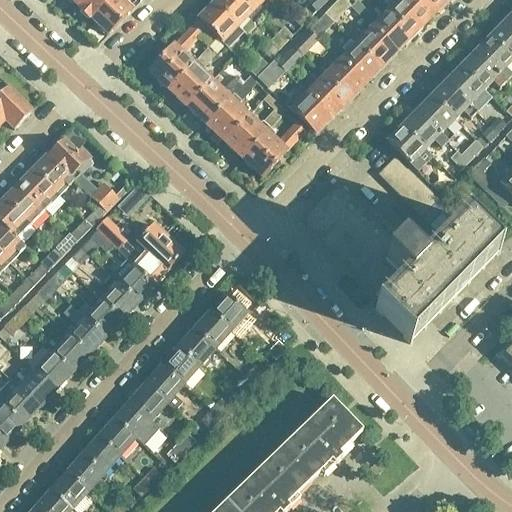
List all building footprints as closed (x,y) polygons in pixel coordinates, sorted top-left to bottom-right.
[(91,21),(110,0),(79,0),(74,6),(79,10),(77,11),(88,21),(90,20),(91,21)] [(108,36),(133,10),(123,0),(110,0),(91,21),(97,27),(97,29),(103,35),(107,35),(108,36)] [(253,14),(238,0),(217,0),(215,2),(215,5),(214,7),(242,35),(243,34),(247,37),(255,29),(253,25),(259,20),(253,14)] [(266,0),(238,0),(253,14),(266,0)] [(316,13),(328,0),(310,0),(307,4),(316,13)] [(343,0),(338,0),(323,15),(324,16),(333,25),(350,6),(343,0)] [(428,21),(407,0),(385,0),(380,5),(388,13),(414,39),(422,31),(422,28),(428,21)] [(446,6),(440,0),(407,0),(428,21),(436,13),(439,14),(446,6)] [(357,1),(350,8),(359,18),(367,11),(357,1)] [(242,35),(214,7),(213,8),(210,7),(205,13),(205,16),(198,23),(217,41),(226,51),(242,35)] [(312,17),(305,9),(294,20),(301,28),(312,17)] [(414,39),(388,13),(380,22),(377,19),(369,27),(396,54),(403,47),(406,47),(414,39)] [(317,42),(333,25),(324,16),(307,32),(317,42)] [(169,92),(192,66),(182,57),(198,40),(208,50),(217,41),(198,23),(167,54),(149,73),(169,92)] [(511,33),(504,25),(500,30),(497,29),(488,38),(511,62),(511,33)] [(396,54),(369,27),(361,35),(364,38),(355,46),(381,72),(389,63),(389,61),(396,54)] [(284,28),(276,36),(285,45),(292,37),(284,28)] [(302,58),(317,42),(307,32),(292,48),(302,58)] [(285,45),(276,36),(260,52),(270,60),(278,52),(285,45)] [(511,63),(511,62),(488,38),(480,47),(480,51),(475,55),(505,85),(511,79),(504,72),(511,63)] [(381,72),(355,46),(350,41),(342,49),(344,52),(336,60),(364,87),(371,80),(373,80),(381,72)] [(286,74),(302,58),(292,48),(276,64),(286,74)] [(187,109),(211,83),(200,73),(214,58),(207,51),(192,66),(169,92),(187,109)] [(505,85),(475,55),(471,59),(468,59),(458,68),(483,93),(492,85),(499,92),(505,85)] [(261,60),(249,72),(257,79),(268,67),(261,60)] [(364,87),(336,60),(328,68),(331,71),(323,80),(349,105),(357,96),(357,94),(364,87)] [(483,93),(458,68),(450,76),(450,80),(446,85),(476,115),(482,108),(475,101),(483,93)] [(274,85),(263,74),(257,81),(268,91),(274,85)] [(187,109),(205,127),(244,85),(236,78),(221,93),(211,83),(187,109)] [(248,118),(237,107),(251,93),(258,85),(250,78),(244,85),(205,127),(223,144),(248,118)] [(349,105),(323,80),(315,88),(312,85),(304,93),(331,120),(338,113),(341,113),(349,105)] [(17,100),(0,83),(0,116),(5,121),(4,122),(14,132),(31,114),(16,101),(17,100)] [(476,115),(446,85),(442,89),(438,89),(429,98),(454,123),(463,114),(470,121),(476,115)] [(331,120),(304,93),(296,101),(299,104),(290,113),(316,138),(324,130),(324,127),(331,120)] [(454,123),(429,98),(421,107),(421,110),(416,115),(446,145),(453,138),(446,131),(454,123)] [(241,161),(266,135),(281,120),(273,113),(258,128),(248,118),(223,144),(241,161)] [(408,119),(400,128),(425,153),(433,144),(440,151),(446,145),(416,115),(412,119),(408,119)] [(498,119),(489,127),(497,135),(505,126),(498,119)] [(272,169),(305,133),(296,125),(277,145),(266,135),(241,161),(249,169),(261,180),(272,169)] [(497,135),(489,127),(481,136),(489,143),(497,135)] [(425,153),(400,128),(391,136),(391,140),(386,145),(410,169),(416,175),(423,169),(424,167),(432,160),(425,153)] [(117,202),(125,193),(122,190),(115,197),(103,186),(95,194),(79,178),(76,175),(88,162),(78,152),(75,156),(62,143),(61,145),(58,145),(52,150),(53,152),(47,158),(73,183),(98,208),(104,215),(117,202)] [(468,165),(482,150),(476,144),(461,159),(468,165)] [(468,165),(461,159),(456,154),(450,161),(461,172),(464,169),(468,165)] [(73,183),(47,158),(41,164),(39,164),(31,171),(56,195),(58,198),(73,183)] [(385,186),(402,168),(393,159),(384,169),(382,172),(377,177),(385,186)] [(493,186),(482,174),(487,169),(489,167),(483,160),(474,169),(467,176),(485,194),(493,186)] [(385,186),(394,194),(411,177),(402,168),(385,186)] [(56,195),(31,171),(24,179),(24,181),(18,187),(44,213),(58,198),(56,195)] [(511,173),(500,186),(500,185),(498,186),(511,199),(511,173)] [(420,185),(411,177),(394,194),(402,203),(420,185)] [(446,193),(437,184),(431,190),(440,198),(446,193)] [(443,312),(452,303),(498,255),(463,221),(419,266),(335,185),(315,206),(327,219),(314,232),(384,302),(374,312),(409,346),(443,312)] [(411,211),(428,194),(420,185),(402,203),(411,211)] [(44,213),(18,187),(12,194),(9,193),(2,201),(29,227),(38,219),(44,213)] [(137,187),(130,195),(141,206),(149,198),(137,187)] [(419,220),(437,203),(428,194),(411,211),(419,220)] [(29,227),(2,201),(0,202),(0,226),(15,242),(16,241),(21,246),(34,232),(29,227)] [(83,223),(90,229),(104,215),(98,208),(83,223)] [(167,274),(183,257),(152,227),(136,244),(130,238),(134,234),(126,226),(119,233),(105,220),(95,232),(96,233),(95,233),(110,247),(110,246),(133,268),(134,269),(138,273),(154,288),(155,289),(156,288),(154,286),(166,273),(167,274)] [(68,235),(67,236),(75,244),(90,229),(83,223),(70,237),(68,235)] [(21,246),(16,241),(15,242),(0,226),(0,256),(9,265),(24,250),(21,246)] [(110,247),(95,233),(80,250),(88,258),(99,247),(105,252),(110,247)] [(67,236),(53,250),(61,258),(75,244),(67,236)] [(47,273),(61,258),(53,250),(39,265),(40,267),(47,273)] [(88,258),(80,250),(70,260),(78,269),(88,258)] [(0,274),(9,265),(0,256),(0,274)] [(40,267),(26,282),(32,288),(47,273),(40,267)] [(65,268),(57,275),(64,283),(72,275),(65,268)] [(154,288),(138,273),(134,269),(118,285),(111,278),(109,280),(137,306),(154,288)] [(57,275),(47,285),(54,293),(64,283),(57,275)] [(137,306),(109,280),(94,296),(102,303),(101,304),(120,323),(137,306)] [(26,282),(12,296),(18,302),(32,288),(26,282)] [(44,303),(54,293),(47,285),(37,296),(44,303)] [(120,323),(101,304),(102,303),(94,296),(93,295),(76,312),(85,321),(84,321),(104,340),(120,323)] [(0,314),(3,317),(18,302),(12,296),(0,307),(0,314)] [(37,296),(31,302),(38,309),(44,303),(37,296)] [(248,316),(226,296),(224,297),(225,298),(210,315),(231,333),(246,316),(247,317),(248,316)] [(31,302),(23,309),(31,317),(38,309),(31,302)] [(31,317),(23,309),(13,319),(21,327),(31,317)] [(214,351),(231,333),(210,315),(194,333),(214,351)] [(0,339),(4,343),(21,327),(13,319),(0,333),(0,339)] [(104,340),(84,321),(68,339),(88,358),(104,340)] [(214,351),(194,333),(178,351),(198,369),(214,351)] [(88,358),(68,339),(52,356),(71,375),(88,358)] [(276,362),(286,352),(279,344),(269,355),(276,362)] [(198,369),(178,351),(162,369),(182,387),(198,369)] [(71,375),(52,356),(35,373),(55,392),(71,375)] [(182,387),(162,369),(146,387),(167,405),(174,412),(181,405),(173,397),(182,387)] [(255,369),(245,379),(252,386),(262,376),(255,369)] [(55,392),(35,373),(19,391),(39,409),(55,392)] [(242,396),(252,386),(245,379),(235,389),(242,396)] [(39,409),(19,391),(10,382),(0,392),(0,405),(3,408),(22,427),(39,409)] [(167,405),(146,387),(130,405),(151,423),(167,405)] [(339,457),(362,435),(343,416),(341,413),(338,410),(329,402),(276,454),(309,486),(330,465),(334,469),(338,465),(343,461),(339,457)] [(221,403),(211,413),(218,420),(228,410),(221,403)] [(151,423),(130,405),(114,423),(135,441),(134,441),(143,449),(150,441),(141,433),(151,423)] [(22,427),(3,408),(0,410),(0,438),(6,444),(22,427)] [(208,430),(218,420),(211,413),(201,423),(208,430)] [(135,441),(114,423),(98,441),(119,459),(134,441),(135,441)] [(187,434),(176,445),(185,454),(196,443),(187,434)] [(119,459),(98,441),(82,458),(103,477),(119,459)] [(185,454),(176,445),(159,463),(168,471),(185,454)] [(309,486),(276,454),(224,505),(230,511),(288,511),(289,511),(287,508),(309,486)] [(103,477),(82,458),(67,476),(87,495),(103,477)] [(151,488),(160,478),(168,471),(159,463),(152,469),(153,470),(142,480),(151,488)] [(71,511),(87,495),(67,476),(51,494),(70,511),(71,511)] [(151,488),(142,480),(132,491),(141,499),(151,488)] [(70,511),(51,494),(34,511),(70,511)]
